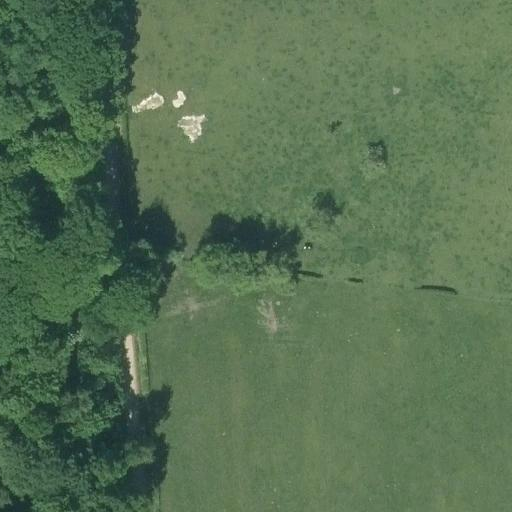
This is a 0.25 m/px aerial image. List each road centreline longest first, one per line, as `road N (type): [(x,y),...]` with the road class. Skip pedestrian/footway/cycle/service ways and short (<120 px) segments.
road 1 (track): [(109,0),(125,115),(149,511)]
road 2 (track): [(125,115),(0,131)]
